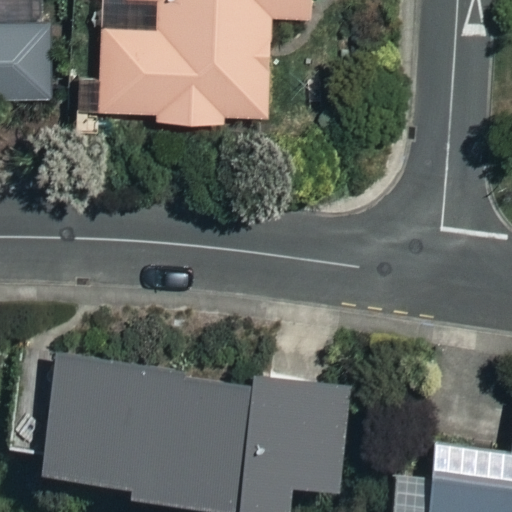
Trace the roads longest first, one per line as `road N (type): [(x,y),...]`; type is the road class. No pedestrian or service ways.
road 1 (residential): [(0,236),(135,239),(437,276)]
road 2 (residential): [(437,276),(457,0)]
